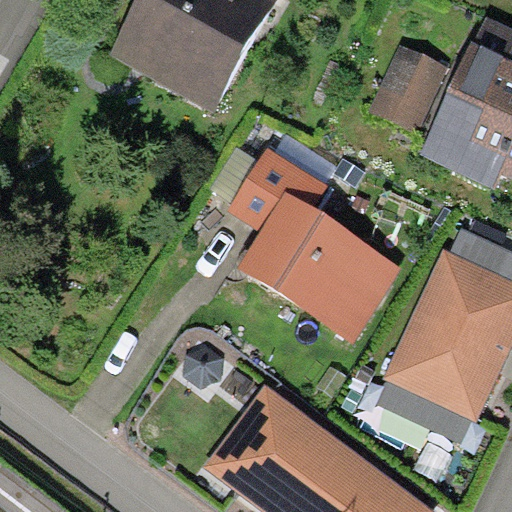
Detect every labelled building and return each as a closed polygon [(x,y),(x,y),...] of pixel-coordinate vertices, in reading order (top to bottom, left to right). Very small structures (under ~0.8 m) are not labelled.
[(216,114),(277,0),(141,0),(110,57),(216,114)] [(511,30),(486,18),(472,46),(511,65),(511,30)] [(511,65),(472,46),(419,155),(497,192),(504,177),(511,180),(511,65)] [(448,70),(401,47),(370,111),(416,134),(448,70)] [(269,149),(228,213),(262,234),(238,271),(355,345),(402,270),(313,214),(338,174),(280,137),(272,151),(269,149)] [(511,254),(463,230),(452,253),(511,282),(511,254)] [(511,282),(452,253),(446,251),(384,382),(391,385),(471,422),(476,424),(510,352),(511,348),(511,282)] [(462,444),(471,422),(391,385),(379,406),(462,444)] [(431,511),(266,387),(203,469),(259,511),(431,511)]
